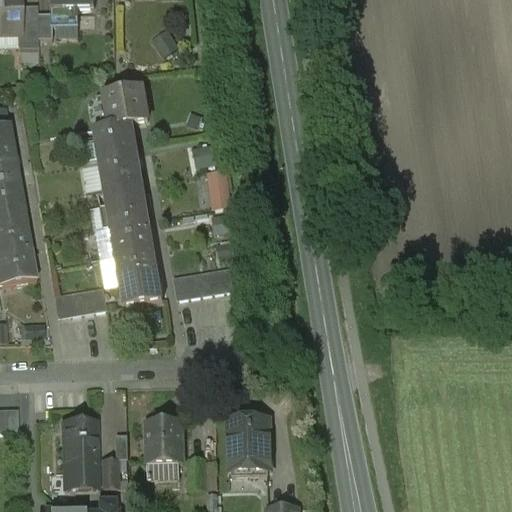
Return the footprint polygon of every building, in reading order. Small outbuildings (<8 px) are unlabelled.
[(18,0),(0,0),(0,36),(18,36),(18,41),(19,41),(19,12),(18,0)] [(94,13),(94,0),(49,0),(50,14),(51,14),(51,19),(51,31),(53,31),(78,31),(78,13),(94,13)] [(37,11),(19,12),(19,41),(18,41),(19,53),(21,53),(38,53),(38,44),(37,19),(37,11)] [(51,19),(37,19),(38,44),(53,43),(53,31),(51,31),(51,19)] [(38,53),(21,53),(21,66),(38,66),(38,53)] [(143,94),(125,97),(124,95),(103,99),(109,131),(132,127),(133,128),(148,125),(143,94)] [(109,131),(93,134),(96,151),(99,164),(98,164),(98,165),(138,159),(133,128),(132,127),(109,131)] [(0,132),(0,152),(12,151),(9,131),(7,131),(0,132)] [(0,152),(0,193),(19,190),(13,151),(12,151),(0,152)] [(138,159),(98,165),(101,181),(104,195),(103,195),(103,196),(143,189),(138,159)] [(143,189),(103,196),(110,235),(150,228),(143,189)] [(19,190),(0,193),(0,233),(26,229),(19,190)] [(150,228),(110,235),(115,263),(154,256),(150,228)] [(26,229),(0,233),(0,263),(31,258),(26,229)] [(154,256),(115,263),(120,293),(159,286),(154,256)] [(31,258),(0,263),(0,293),(36,287),(31,258)] [(234,273),(222,275),(225,298),(238,296),(234,273)] [(225,298),(222,275),(210,277),(214,300),(225,298)] [(210,277),(198,279),(202,302),(214,300),(210,277)] [(198,279),(186,281),(190,304),(202,302),(198,279)] [(186,281),(173,284),(177,306),(190,304),(186,281)] [(159,286),(120,293),(123,312),(163,306),(159,286)] [(104,293),(91,295),(95,318),(108,316),(104,293)] [(91,295),(79,297),(83,320),(95,318),(91,295)] [(79,297),(67,299),(71,322),(83,320),(79,297)] [(71,322),(67,299),(55,302),(59,324),(71,322)] [(18,415),(6,416),(6,439),(18,439),(18,415)] [(270,441),(269,424),(228,425),(229,477),(271,476),(270,455),(272,455),(271,441),(270,441)] [(181,426),(146,427),(148,470),(183,468),(183,467),(181,426)] [(96,429),(63,430),(64,496),(97,495),(96,429)] [(128,464),(128,440),(116,440),(117,464),(128,464)] [(119,496),(119,465),(117,464),(103,465),(103,495),(118,495),(118,496),(119,496)] [(205,467),(204,465),(189,465),(188,466),(183,467),(183,468),(189,467),(190,495),(205,495),(205,467)] [(216,467),(205,467),(205,495),(217,494),(216,467)]
